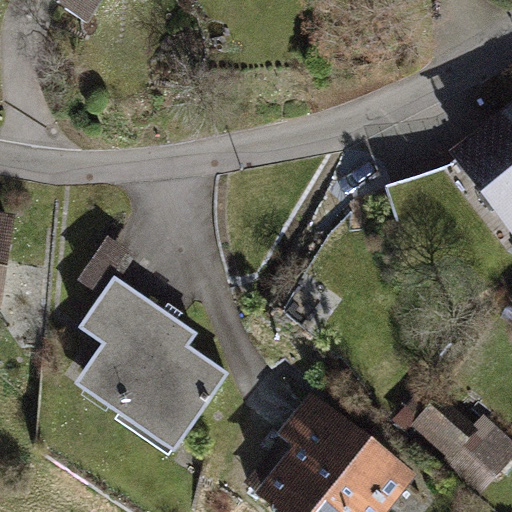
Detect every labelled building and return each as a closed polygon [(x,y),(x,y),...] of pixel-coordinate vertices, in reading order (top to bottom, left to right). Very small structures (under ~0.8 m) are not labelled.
[(55,0),(82,17),(92,0),(55,0)] [(511,117),(473,149),(511,198),(511,117)] [(0,279),(9,222),(0,221),(0,279)] [(195,335),(115,281),(87,322),(111,338),(85,375),(182,441),(227,376),(187,348),(195,335)] [(475,433),(442,403),(421,425),(451,452),(458,444),(493,476),(511,455),(511,448),(485,423),(475,433)] [(375,511),(401,480),(310,410),(251,486),(283,511),(375,511)]
